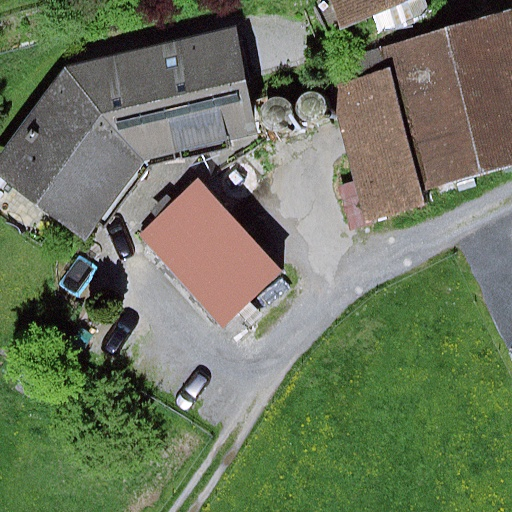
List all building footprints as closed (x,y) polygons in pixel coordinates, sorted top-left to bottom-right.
[(332,0),(342,25),(406,0),(332,0)] [(362,76),(342,82),(338,115),(366,224),(429,207),(425,191),(511,168),(511,25),(508,10),(356,50),(362,76)] [(65,68),(0,156),(0,180),(86,243),(144,167),(257,139),(239,27),(65,68)] [(308,122),(313,122),(318,121),(322,117),(325,113),(326,108),(325,104),(323,100),(320,96),(316,94),(312,93),(307,94),(303,96),(300,98),(297,103),(296,108),(297,113),(300,117),(304,120),(308,122)] [(275,129),(280,129),(285,127),(289,124),(291,120),(292,115),(292,110),(290,107),(287,103),(283,101),(278,100),(274,101),(270,102),(266,105),(264,110),(263,115),(264,120),(266,124),(270,127),(275,129)] [(196,181),(138,234),(222,326),(280,273),(196,181)]
